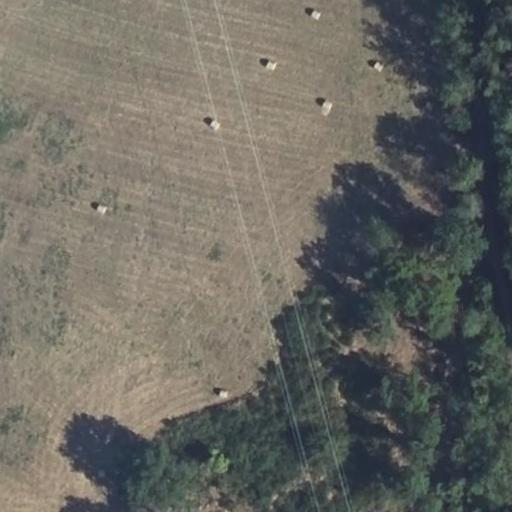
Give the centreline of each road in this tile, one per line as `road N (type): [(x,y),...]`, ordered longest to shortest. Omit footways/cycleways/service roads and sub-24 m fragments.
road 1 (track): [(511,346),(485,253),(462,0)]
road 2 (track): [(414,511),(485,253)]
